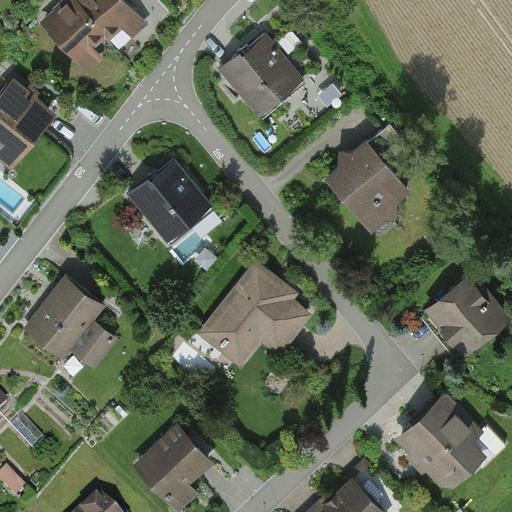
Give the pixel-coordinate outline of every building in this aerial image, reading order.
[(86,75),(120,49),(84,0),(62,0),(39,18),(86,75)] [(135,0),(84,0),(120,49),(154,21),(135,0)] [(307,81),(267,33),(218,74),(258,122),(307,81)] [(0,94),(0,169),(10,178),(55,117),(9,82),(0,94)] [(325,183),(373,238),(418,199),(370,144),(325,183)] [(217,208),(176,157),(126,198),(167,249),(217,208)] [(299,296),(256,263),(199,337),(242,370),(261,345),(279,358),(306,323),(289,309),(299,296)] [(511,322),(472,274),(424,313),(464,362),(511,323),(511,322)] [(104,312),(65,281),(23,332),(62,363),(71,352),(96,372),(119,344),(94,324),(104,312)] [(497,452),(444,395),(395,441),(448,498),(497,452)] [(0,416),(10,407),(0,396),(0,416)] [(178,428),(134,470),(174,511),(187,511),(203,498),(192,486),(214,465),(178,428)] [(10,468),(0,476),(0,479),(19,499),(30,489),(10,468)] [(382,511),(351,478),(314,511),(382,511)] [(114,511),(99,496),(82,511),(114,511)]
